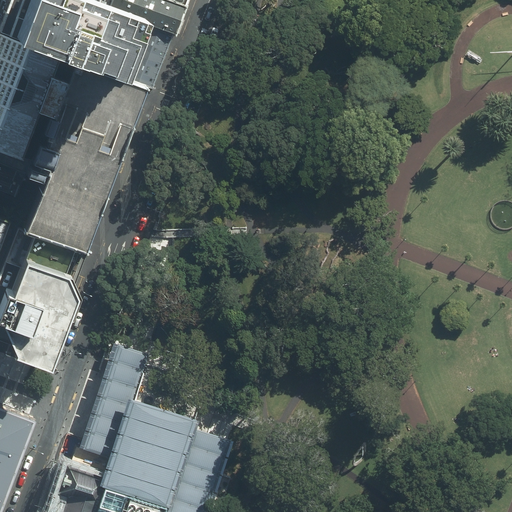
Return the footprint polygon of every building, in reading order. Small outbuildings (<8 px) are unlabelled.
[(78,60),(122,76),(141,23),(144,16),(99,0),(6,0),(0,18),(0,31),(68,56),(78,60)] [(141,23),(174,35),(184,7),(165,0),(99,0),(144,16),(141,23)] [(141,23),(122,76),(146,85),(154,88),(174,35),(141,23)] [(0,31),(0,150),(24,159),(43,109),(48,111),(68,56),(0,31)] [(143,96),(146,85),(122,76),(78,60),(33,183),(18,176),(0,169),(0,191),(26,202),(19,221),(33,226),(87,246),(99,213),(143,96)] [(0,150),(0,169),(18,176),(24,159),(0,150)] [(0,241),(8,219),(0,216),(0,241)] [(74,283),(87,246),(33,226),(19,221),(0,272),(0,337),(14,343),(48,355),(53,340),(74,283)] [(146,353),(113,342),(78,445),(111,456),(117,440),(122,426),(131,396),(146,353)] [(220,511),(232,478),(220,474),(231,439),(193,426),(196,418),(131,396),(122,426),(117,440),(111,456),(105,474),(100,472),(76,464),(66,461),(57,488),(67,491),(59,511),(220,511)] [(0,501),(34,415),(0,402),(0,501)]
